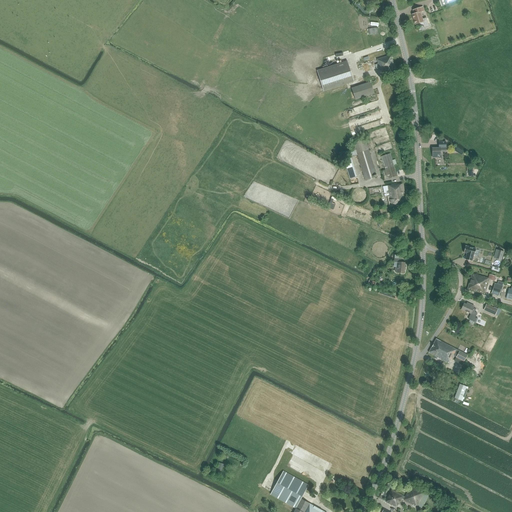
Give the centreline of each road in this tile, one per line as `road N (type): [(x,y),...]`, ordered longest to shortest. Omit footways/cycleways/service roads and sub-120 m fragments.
road 1 (tertiary): [(361,511),(392,440),(422,304),(412,82),(392,0)]
road 2 (track): [(485,511),(400,469),(419,420),(418,390),(407,388)]
